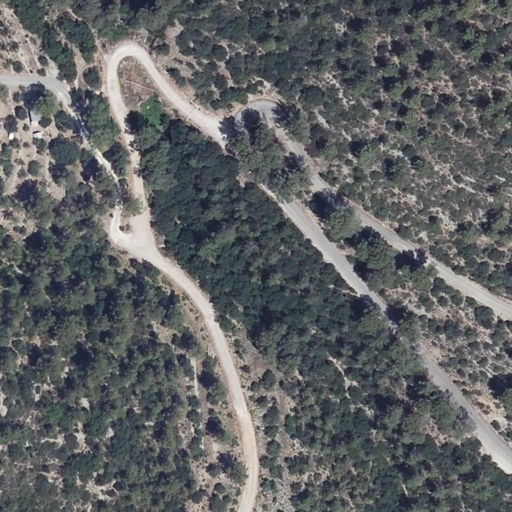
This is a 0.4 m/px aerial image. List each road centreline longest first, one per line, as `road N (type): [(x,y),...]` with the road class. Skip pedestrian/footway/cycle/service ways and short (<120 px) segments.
road 1 (unclassified): [(511,459),(236,138),(244,117),(267,106),(328,189),(511,310)]
road 2 (track): [(247,511),(249,443),(221,343),(202,297),(145,250),(112,73),(131,53),(146,60),(219,137),(236,138)]
